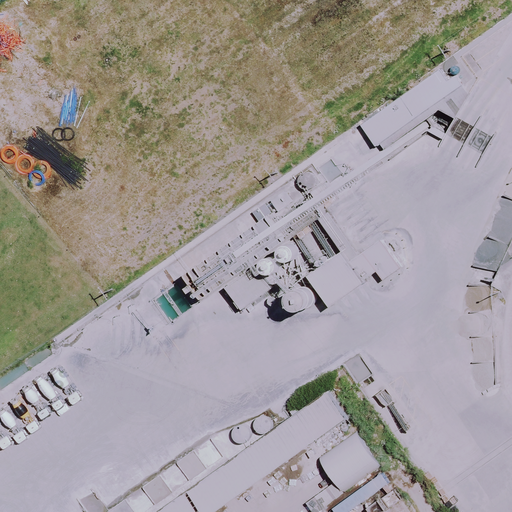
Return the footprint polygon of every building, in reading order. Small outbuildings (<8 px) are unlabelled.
[(467,75),(485,61),(474,46),(455,61),(467,75)] [(451,81),(442,68),(361,125),(377,148),(380,145),(384,150),(466,91),(456,77),(451,81)] [(334,306),(368,282),(367,280),(378,272),(384,282),(405,267),(383,237),(353,258),(348,251),(312,276),(334,306)] [(275,287),(260,266),(229,289),(244,309),(275,287)] [(308,310),(310,309),(312,309),(312,308),(314,307),(316,305),(317,304),(318,302),(318,299),(318,297),(318,295),(318,293),(317,291),(315,289),(314,287),(312,286),(310,285),(308,285),(306,284),(303,285),(301,285),(299,286),(297,288),(296,289),(295,291),(294,293),(293,295),(293,297),(293,300),(294,302),(295,304),(296,306),(297,307),(299,308),(301,309),(304,310),(306,310),(308,310)] [(169,511),(226,511),(349,424),(329,397),(169,511)] [(379,464),(358,435),(322,460),(342,490),(379,464)] [(379,511),(402,496),(384,470),(334,505),(338,511),(351,511),(363,504),(369,511),(379,511)]
